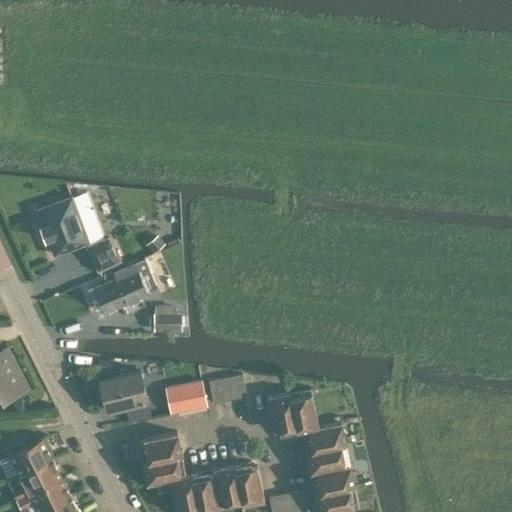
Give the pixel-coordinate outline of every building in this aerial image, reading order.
[(39,213),(45,229),(42,230),(47,243),(50,242),(56,258),(89,246),(73,201),(39,213)] [(158,238),(147,248),(154,257),(166,247),(158,238)] [(90,251),(100,273),(120,264),(110,242),(90,251)] [(146,261),(128,269),(117,274),(119,280),(95,290),(106,317),(149,298),(140,277),(150,273),(146,261)] [(182,317),(155,317),(155,335),(182,335),(182,317)] [(0,353),(0,404),(29,390),(8,349),(0,353)] [(111,365),(100,363),(104,381),(107,381),(115,379),(111,365)] [(107,413),(148,404),(140,372),(115,379),(107,381),(104,381),(100,382),(107,413)] [(243,377),(236,378),(238,389),(245,388),(243,377)] [(230,379),(232,390),(238,389),(236,378),(230,379)] [(223,381),(226,392),(232,390),(230,379),(223,381)] [(217,382),(219,393),(226,392),(223,381),(217,382)] [(207,409),(201,382),(165,390),(171,416),(207,409)] [(210,383),(212,394),(219,393),(217,382),(210,383)] [(238,389),(241,400),(247,399),(245,388),(238,389)] [(232,390),(234,402),(241,400),(238,389),(232,390)] [(226,392),(228,403),(234,402),(232,390),(226,392)] [(296,433),(302,432),(319,428),(311,390),(288,395),(296,433)] [(219,393),(221,404),(228,403),(226,392),(219,393)] [(219,393),(212,394),(214,406),(221,404),(219,393)] [(296,433),(288,395),(267,399),(275,433),(279,432),(280,437),(296,433)] [(340,424),(319,428),(302,432),(306,453),(345,444),(340,424)] [(145,465),(182,458),(178,436),(140,442),(145,465)] [(359,437),(349,439),(350,445),(360,443),(359,437)] [(11,453),(12,455),(1,461),(10,480),(21,475),(54,458),(44,438),(11,453)] [(345,444),(306,453),(311,475),(349,466),(345,444)] [(7,483),(12,493),(16,501),(63,478),(54,458),(21,475),(22,475),(7,483)] [(182,458),(145,465),(144,465),(148,487),(170,482),(186,480),(186,478),(182,458)] [(243,506),(265,502),(258,466),(253,467),(253,465),(236,468),(243,506)] [(311,475),(316,495),(354,487),(349,466),(311,475)] [(221,510),(243,506),(236,468),(215,472),(215,473),(214,473),(221,510)] [(221,510),(214,473),(192,477),(198,511),(215,511),(220,511),(220,510),(221,510)] [(198,511),(192,477),(186,478),(186,480),(170,482),(176,511),(198,511)] [(63,478),(16,501),(21,511),(42,511),(72,497),(63,478)] [(354,487),(316,495),(319,511),(342,511),(359,509),(354,487)] [(297,493),(300,506),(307,504),(304,492),(297,493)] [(290,495),(293,507),(300,506),(297,493),(290,495)] [(284,496),(287,509),(293,507),(290,495),(284,496)] [(277,498),(280,510),(287,509),(284,496),(277,498)] [(42,511),(79,511),(72,497),(42,511)] [(273,511),(280,510),(277,498),(270,499),(273,511)]
